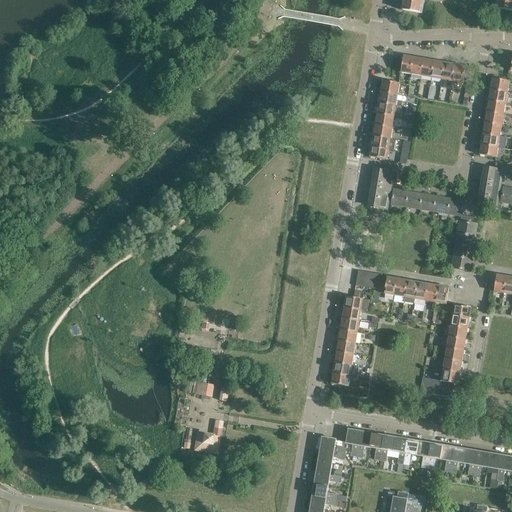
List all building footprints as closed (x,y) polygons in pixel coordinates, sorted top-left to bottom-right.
[(420,13),(422,0),(405,0),(403,11),(420,13)] [(511,11),(511,0),(498,0),(497,9),(511,11)] [(411,74),(414,58),(404,56),(401,73),(411,74)] [(422,76),(424,60),(414,58),(411,74),(422,76)] [(432,78),(435,61),(424,60),(422,76),(432,78)] [(442,80),(445,63),(435,61),(432,78),(442,80)] [(453,81),(456,65),(445,63),(442,80),(453,81)] [(463,83),(466,67),(456,65),(453,81),(463,83)] [(508,93),(510,82),(493,79),(491,90),(508,93)] [(398,95),(400,84),(384,81),(382,92),(398,95)] [(506,104),(508,93),(491,90),(489,101),(506,104)] [(396,106),(398,95),(382,92),(380,103),(396,106)] [(504,115),(506,104),(489,101),(487,112),(504,115)] [(394,117),(396,106),(380,103),(378,114),(394,117)] [(502,126),(504,115),(487,112),(486,123),(502,126)] [(393,128),(394,117),(378,114),(376,125),(393,128)] [(500,137),(502,126),(486,123),(484,134),(500,137)] [(391,139),(393,128),(376,125),(374,136),(391,139)] [(498,148),(500,137),(484,134),(482,145),(498,148)] [(389,150),(391,139),(374,136),(372,147),(389,150)] [(497,158),(498,148),(482,145),(480,155),(497,158)] [(387,160),(389,150),(372,147),(371,157),(387,160)] [(381,177),(378,177),(375,176),(374,182),(386,184),(386,181),(387,178),(384,178),(381,177)] [(495,185),(495,182),(483,180),(482,186),(494,188),(495,185)] [(511,203),(511,189),(504,188),(502,202),(511,203)] [(406,207),(409,193),(394,190),(392,204),(406,207)] [(492,200),(493,197),(493,194),(481,192),(479,192),(479,193),(481,193),(479,204),(491,206),(492,203),(492,200)] [(420,209),(423,195),(409,193),(406,207),(420,209)] [(383,202),(383,199),(384,196),(372,194),(370,194),(370,195),(372,195),(370,206),(382,208),(382,205),(383,202)] [(434,211),(436,197),(423,195),(420,209),(434,211)] [(448,214),(450,200),(436,197),(434,211),(448,214)] [(462,215),(464,202),(450,200),(448,214),(461,216),(462,216),(462,215)] [(468,223),(465,222),(460,222),(458,233),(475,236),(477,225),(468,223)] [(473,248),(475,236),(458,233),(456,245),(473,248)] [(471,259),(473,248),(456,245),(455,256),(471,259)] [(469,271),(471,259),(455,256),(452,268),(469,271)] [(504,294),(507,277),(497,275),(494,292),(504,294)] [(387,282),(384,281),(381,281),(378,280),(374,280),(371,279),(368,279),(358,277),(357,280),(368,282),(371,282),(374,283),(377,283),(380,284),(384,284),(383,290),(385,291),(387,282)] [(397,279),(388,278),(388,277),(387,282),(385,291),(385,294),(395,296),(397,279)] [(405,297),(408,281),(397,279),(395,296),(405,297)] [(415,299),(418,283),(408,281),(405,297),(415,299)] [(426,301),(428,284),(418,283),(415,299),(426,301)] [(436,303),(439,286),(428,284),(426,301),(436,303)] [(447,304),(450,288),(439,286),(436,303),(447,304)] [(362,311),(363,299),(347,297),(345,308),(362,311)] [(470,318),(471,308),(455,305),(453,315),(470,318)] [(360,322),(362,311),(345,308),(343,319),(360,322)] [(468,329),(470,318),(453,315),(451,326),(468,329)] [(358,333),(360,322),(343,319),(341,330),(358,333)] [(466,340),(468,329),(451,326),(449,337),(466,340)] [(356,344),(358,333),(341,330),(339,341),(356,344)] [(464,351),(466,340),(449,337),(447,348),(464,351)] [(354,355),(356,344),(339,341),(338,352),(354,355)] [(462,362),(464,351),(447,348),(446,359),(462,362)] [(352,366),(354,355),(338,352),(336,363),(352,366)] [(460,373),(462,362),(446,359),(444,370),(460,373)] [(350,377),(352,366),(336,363),(334,374),(350,377)] [(458,385),(460,373),(444,370),(442,381),(442,382),(454,384),(458,385)] [(349,387),(350,377),(334,374),(332,384),(349,387)] [(210,397),(212,385),(198,383),(196,395),(210,397)] [(429,385),(426,384),(422,384),(421,387),(425,387),(428,388),(431,389),(435,389),(437,390),(441,390),(453,392),(453,389),(441,387),(438,387),(435,386),(432,386),(429,385)] [(226,402),(229,388),(223,387),(220,401),(226,402)] [(452,398),(453,392),(441,390),(440,396),(452,398)] [(222,429),(223,422),(215,420),(214,428),(222,429)] [(358,449),(361,432),(349,430),(347,443),(353,445),(352,449),(353,456),(357,457),(358,449)] [(371,448),(373,434),(361,432),(358,449),(357,457),(362,457),(364,451),(365,447),(371,448)] [(218,455),(221,437),(197,433),(194,451),(218,455)] [(380,461),(385,436),(373,434),(371,448),(377,449),(376,453),(376,460),(380,461)] [(394,451),(396,438),(385,436),(380,461),(385,461),(387,455),(388,451),(394,451)] [(334,452),(336,440),(337,440),(323,437),(321,450),(334,452)] [(404,465),(408,440),(396,438),(394,451),(400,452),(399,457),(399,464),(404,465)] [(417,455),(420,442),(408,440),(404,465),(408,465),(411,459),(411,454),(417,455)] [(429,458),(432,444),(420,442),(417,455),(424,457),(423,461),(423,468),(428,469),(429,458)] [(441,459),(443,446),(432,444),(429,458),(428,469),(432,469),(434,463),(435,458),(441,459)] [(451,472),(455,448),(443,446),(441,459),(447,460),(446,465),(446,472),(451,472)] [(464,463),(467,450),(455,448),(451,472),(455,473),(458,467),(459,462),(464,463)] [(332,464),(334,452),(321,450),(319,461),(332,464)] [(474,477),(478,452),(467,450),(464,463),(470,464),(469,469),(470,476),(474,477)] [(488,467),(490,454),(478,452),(474,477),(479,477),(481,471),(482,466),(488,467)] [(511,471),(511,465),(511,457),(490,454),(488,467),(499,469),(498,473),(497,481),(502,481),(504,475),(505,470),(511,471)] [(330,475),(332,464),(319,461),(317,473),(330,475)] [(334,476),(330,475),(317,473),(315,485),(329,487),(329,481),(334,482),(341,482),(342,477),(334,476)] [(328,493),(329,487),(315,485),(313,496),(338,501),(338,496),(332,494),(328,493)] [(407,506),(408,500),(407,500),(408,494),(399,492),(398,498),(394,497),(392,510),(405,511),(417,511),(417,509),(412,507),(407,506)] [(337,505),(338,501),(313,496),(311,508),(325,510),(326,504),(330,505),(337,505)]
